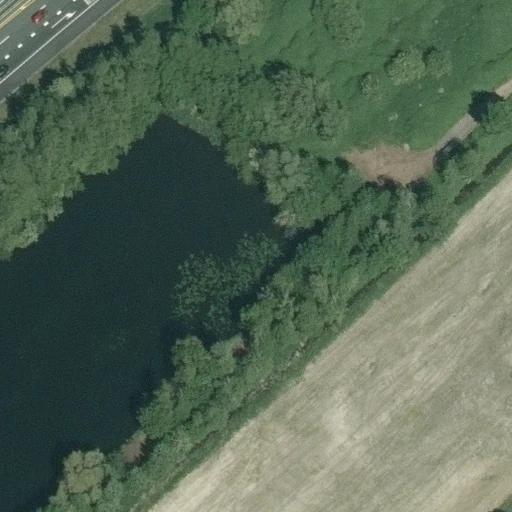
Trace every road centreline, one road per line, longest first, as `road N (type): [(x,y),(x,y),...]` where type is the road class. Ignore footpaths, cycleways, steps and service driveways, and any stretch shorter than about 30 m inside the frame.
road 1 (track): [(389,190),(511,83)]
road 2 (motorway): [(0,90),(118,0)]
